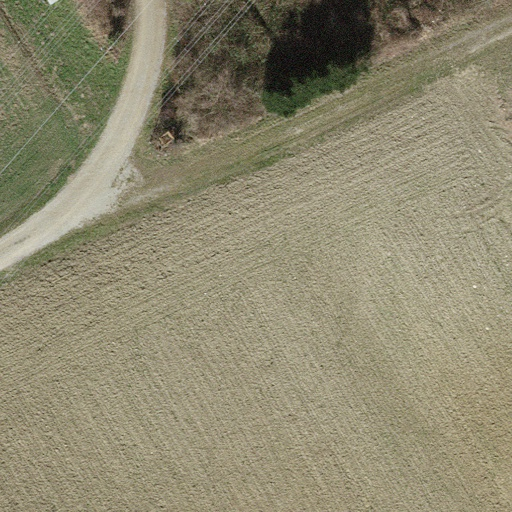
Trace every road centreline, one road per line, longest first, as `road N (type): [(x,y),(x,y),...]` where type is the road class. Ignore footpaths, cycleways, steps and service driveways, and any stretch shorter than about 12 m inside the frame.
road 1 (track): [(126,191),(511,18)]
road 2 (track): [(156,0),(126,191)]
road 3 (track): [(126,191),(0,247)]
